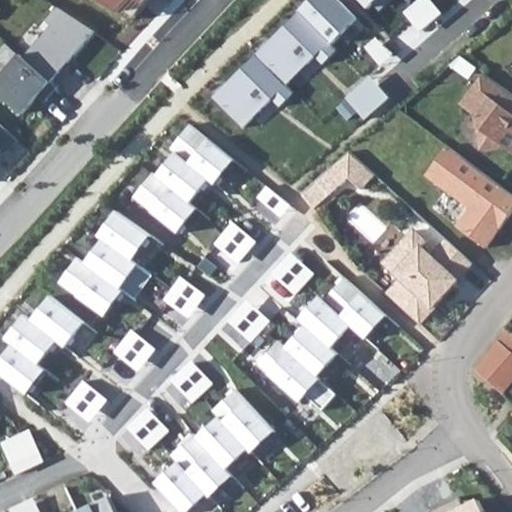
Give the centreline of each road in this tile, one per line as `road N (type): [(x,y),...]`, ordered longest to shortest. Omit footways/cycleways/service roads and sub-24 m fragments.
road 1 (residential): [(0,230),(214,0)]
road 2 (residential): [(468,425),(466,345),(511,289)]
road 3 (residential): [(468,425),(355,511)]
